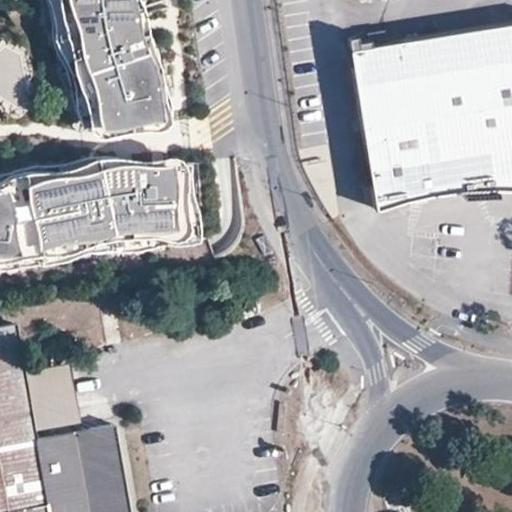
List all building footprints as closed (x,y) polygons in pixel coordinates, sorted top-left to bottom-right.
[(51,0),(66,53),(83,126),(169,106),(165,83),(151,34),(140,0),(51,0)] [(511,17),(348,43),(373,202),(406,193),(424,190),(453,186),(487,183),(510,182),(511,182),(511,17)] [(122,162),(97,166),(109,228),(172,223),(168,161),(122,162)] [(97,166),(22,181),(35,242),(109,228),(97,166)] [(0,250),(13,251),(3,186),(0,186),(0,250)] [(23,366),(14,318),(0,321),(0,511),(128,511),(112,422),(35,435),(33,426),(23,366)] [(66,358),(23,366),(33,426),(77,417),(66,358)]
